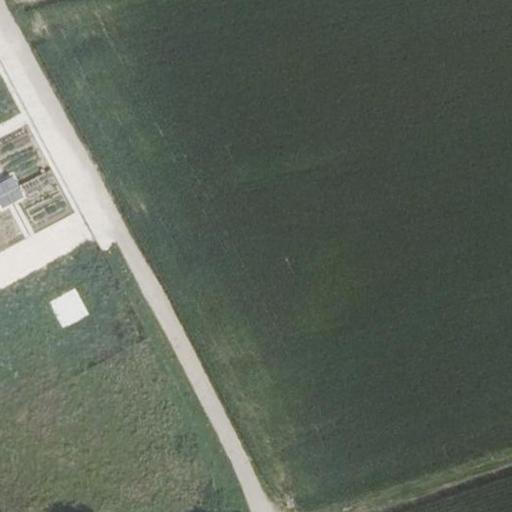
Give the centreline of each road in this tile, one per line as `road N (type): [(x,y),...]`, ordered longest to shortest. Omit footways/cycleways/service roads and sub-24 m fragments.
road 1 (track): [(260,511),(243,463),(0,22)]
road 2 (track): [(357,511),(511,462)]
